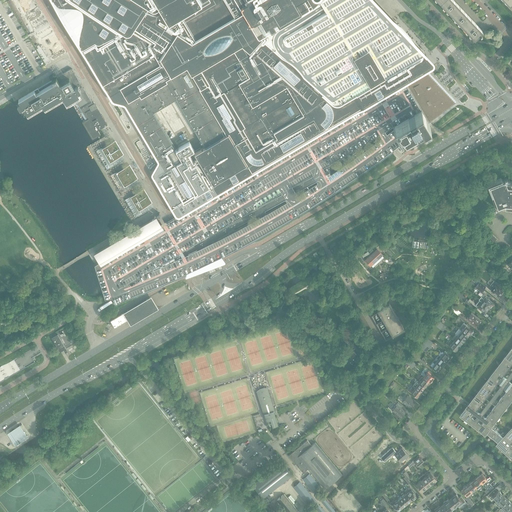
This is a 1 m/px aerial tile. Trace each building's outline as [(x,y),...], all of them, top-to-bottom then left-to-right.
[(30,0),(15,0),(28,21),(56,5),(52,0),(40,0),(33,5),(30,0)] [(52,0),(58,9),(59,10),(60,11),(61,11),(62,11),(65,10),(66,12),(65,12),(65,13),(65,14),(65,15),(66,16),(67,16),(68,16),(74,25),(73,26),(73,30),(73,31),(73,33),(73,34),(77,40),(91,31),(74,3),(72,0),(67,0),(64,2),(63,0),(62,0),(52,0)] [(81,0),(77,3),(81,9),(81,10),(93,3),(91,0),(81,0)] [(221,121),(225,127),(228,132),(231,131),(239,144),(250,162),(213,184),(205,188),(179,205),(177,205),(178,207),(178,208),(177,209),(177,210),(178,210),(178,211),(179,211),(179,212),(180,211),(181,211),(182,213),(218,191),(227,186),(248,173),(270,160),(286,151),(290,148),(307,139),(308,141),(316,154),(315,154),(317,157),(327,152),(326,151),(321,154),(320,152),(319,152),(311,139),(310,137),(316,133),(337,121),(353,112),(380,95),(414,75),(415,75),(422,71),(423,70),(424,70),(423,68),(420,64),(419,62),(414,65),(413,63),(407,67),(406,67),(400,71),(399,71),(393,75),(392,75),(384,77),(377,81),(378,81),(377,81),(378,82),(377,82),(377,81),(377,82),(370,85),(370,86),(366,88),(367,88),(357,94),(352,97),(348,99),(342,103),(341,103),(340,104),(338,104),(337,105),(336,104),(335,104),(333,104),(332,103),(331,103),(331,102),(330,101),(325,97),(318,91),(312,85),(306,80),(301,76),(303,75),(302,73),(300,74),(300,73),(299,73),(298,72),(298,71),(297,70),(295,68),(294,67),(292,65),(291,65),(290,63),(288,62),(287,61),(286,61),(285,60),(284,60),(283,59),(282,58),(281,58),(280,57),(274,52),(268,46),(259,38),(258,39),(258,38),(244,14),(243,12),(237,3),(243,0),(91,0),(93,3),(94,2),(97,5),(98,4),(102,11),(106,9),(108,13),(110,11),(112,15),(115,13),(117,16),(119,15),(121,19),(124,18),(126,22),(129,20),(131,23),(132,22),(134,26),(135,25),(142,30),(150,35),(158,40),(165,45),(169,47),(169,48),(170,48),(171,49),(171,50),(172,51),(172,52),(172,53),(172,54),(172,55),(172,56),(172,57),(171,58),(170,59),(170,60),(169,60),(169,61),(162,65),(161,65),(155,69),(150,72),(144,75),(138,79),(133,82),(127,85),(121,89),(123,92),(122,93),(122,94),(122,95),(123,96),(124,96),(125,96),(127,99),(141,91),(152,84),(163,78),(175,70),(187,63),(198,81),(201,87),(204,93),(208,98),(210,102),(215,110),(218,115),(221,121)] [(243,0),(237,3),(243,12),(244,14),(258,38),(259,38),(271,30),(272,31),(277,28),(277,27),(310,7),(313,5),(309,0),(243,0)] [(258,38),(258,39),(259,38),(268,46),(274,52),(307,32),(302,25),(309,21),(327,10),(326,8),(318,0),(313,5),(310,7),(277,27),(277,28),(272,31),(271,30),(259,38),(258,38)] [(327,10),(309,21),(313,27),(323,21),(328,29),(313,38),(329,64),(348,52),(356,47),(377,82),(377,81),(377,82),(378,82),(377,81),(378,81),(377,81),(384,77),(392,75),(393,75),(399,71),(400,71),(406,67),(407,67),(413,63),(414,65),(419,62),(421,61),(422,60),(423,59),(424,57),(424,56),(424,54),(424,53),(423,51),(394,21),(392,19),(374,0),(373,0),(318,0),(326,8),(327,10)] [(460,7),(453,0),(442,0),(440,2),(451,15),(460,7)] [(76,2),(74,3),(91,31),(95,38),(100,46),(85,54),(86,56),(87,56),(91,62),(94,67),(93,68),(94,70),(95,69),(97,72),(99,76),(98,76),(98,77),(102,84),(103,84),(114,77),(117,75),(126,70),(131,67),(137,63),(143,60),(154,53),(161,65),(162,65),(159,59),(155,53),(155,51),(154,51),(154,50),(151,51),(129,64),(122,52),(122,51),(121,49),(109,56),(106,52),(106,51),(102,45),(102,44),(98,38),(98,37),(93,30),(91,27),(89,23),(87,20),(85,16),(83,13),(81,10),(81,9),(77,3),(76,2)] [(93,3),(81,10),(83,13),(97,5),(94,2),(93,3)] [(97,5),(83,13),(85,16),(87,20),(102,11),(98,4),(97,5)] [(471,19),(460,7),(451,15),(463,27),(471,19)] [(102,11),(87,20),(89,23),(91,27),(112,15),(110,11),(108,13),(106,9),(102,11)] [(112,15),(91,27),(93,30),(98,37),(98,38),(126,22),(124,18),(121,19),(119,15),(117,16),(115,13),(112,15)] [(483,31),(471,19),(463,27),(474,39),(483,31)] [(126,22),(98,38),(102,44),(102,45),(134,26),(132,22),(131,23),(129,20),(126,22)] [(309,21),(302,25),(307,32),(311,39),(315,46),(319,53),(323,60),(302,73),(303,75),(325,62),(327,67),(331,74),(327,77),(329,80),(336,76),(333,71),(329,64),(313,38),(328,29),(323,21),(313,27),(309,21)] [(134,26),(102,45),(106,51),(106,52),(142,30),(135,25),(134,26)] [(142,30),(106,52),(109,56),(121,49),(122,51),(122,52),(150,35),(142,30)] [(91,31),(77,40),(78,43),(81,47),(95,38),(91,31)] [(307,32),(274,52),(280,57),(311,39),(307,32)] [(150,35),(122,52),(129,64),(151,51),(148,46),(158,40),(150,35)] [(95,38),(81,47),(85,54),(100,46),(95,38)] [(311,39),(280,57),(281,58),(282,58),(283,59),(284,60),(285,60),(286,61),(287,61),(288,62),(315,46),(311,39)] [(158,40),(148,46),(151,51),(154,50),(154,51),(165,45),(158,40)] [(165,45),(154,51),(155,51),(155,53),(159,59),(172,51),(171,50),(171,49),(170,48),(169,48),(169,47),(165,45)] [(288,62),(290,63),(291,65),(292,65),(294,67),(295,68),(319,53),(315,46),(288,62)] [(356,47),(348,52),(357,68),(359,67),(370,86),(370,85),(377,82),(356,47)] [(172,51),(159,59),(162,65),(169,61),(169,60),(170,60),(170,59),(171,58),(172,57),(172,56),(172,55),(172,54),(172,53),(172,52),(172,51)] [(335,91),(325,97),(330,101),(331,102),(331,103),(332,103),(333,104),(335,104),(336,104),(337,105),(338,104),(340,104),(341,103),(342,103),(348,99),(352,97),(357,94),(367,88),(366,88),(370,86),(359,67),(357,68),(348,52),(329,64),(333,71),(336,76),(329,80),(331,84),(335,91)] [(154,53),(143,60),(150,72),(155,69),(161,65),(154,53)] [(319,53),(295,68),(297,70),(298,71),(298,72),(299,73),(300,73),(300,74),(302,73),(323,60),(319,53)] [(143,60),(137,63),(144,75),(150,72),(143,60)] [(303,75),(301,76),(306,80),(327,67),(325,62),(303,75)] [(137,63),(131,67),(138,79),(144,75),(137,63)] [(175,70),(163,78),(174,95),(186,88),(198,81),(187,63),(175,70)] [(131,67),(126,70),(133,82),(138,79),(131,67)] [(327,67),(306,80),(312,85),(327,77),(331,74),(327,67)] [(93,103),(72,69),(72,68),(71,68),(70,68),(53,79),(55,82),(36,93),(34,90),(19,100),(20,102),(18,103),(17,103),(17,104),(18,105),(20,109),(21,109),(22,109),(23,108),(27,114),(43,104),(44,107),(63,96),(69,106),(75,103),(78,103),(82,111),(84,110),(86,112),(90,109),(92,111),(97,107),(94,102),(93,103)] [(316,133),(310,137),(311,139),(319,152),(320,152),(321,154),(326,151),(327,152),(394,112),(400,122),(421,109),(429,122),(455,101),(426,71),(425,69),(424,70),(423,70),(422,71),(415,75),(414,75),(380,95),(353,112),(337,121),(316,133)] [(117,75),(114,77),(121,89),(127,85),(133,82),(126,70),(117,75)] [(103,84),(102,84),(110,96),(121,89),(114,77),(103,84)] [(327,77),(312,85),(318,91),(331,84),(329,80),(327,77)] [(163,78),(152,84),(165,105),(166,104),(167,104),(173,100),(176,98),(174,95),(163,78)] [(186,88),(174,95),(176,98),(178,101),(201,87),(198,81),(186,88)] [(152,84),(141,91),(153,112),(161,107),(165,105),(152,84)] [(331,84),(318,91),(325,97),(335,91),(331,84)] [(201,87),(178,101),(181,106),(204,93),(201,87)] [(124,101),(123,102),(130,114),(143,107),(148,115),(153,112),(141,91),(127,99),(124,101)] [(204,93),(181,106),(186,114),(187,116),(210,102),(208,98),(204,93)] [(210,102),(187,116),(188,119),(189,120),(191,123),(215,110),(210,102)] [(83,121),(93,139),(101,134),(98,130),(107,124),(97,107),(92,111),(90,109),(86,112),(84,110),(82,111),(81,112),(85,120),(83,121)] [(143,107),(130,114),(137,125),(140,130),(140,131),(158,120),(153,112),(148,115),(143,107)] [(400,122),(396,124),(397,126),(404,137),(410,134),(416,131),(417,134),(424,129),(423,127),(429,122),(421,109),(400,122)] [(215,110),(191,123),(192,124),(193,126),(194,129),(218,115),(215,110)] [(162,225),(178,253),(174,256),(173,256),(175,260),(181,257),(188,272),(198,267),(209,262),(220,257),(237,248),(238,248),(253,240),(269,231),(285,222),(301,212),(311,206),(326,196),(337,190),(347,183),(357,176),(367,169),(377,162),(387,154),(392,151),(401,143),(411,136),(410,134),(404,137),(397,126),(396,124),(400,122),(394,112),(327,152),(317,157),(286,176),(259,191),(257,188),(194,226),(185,231),(177,217),(162,225)] [(218,115),(194,129),(195,130),(196,132),(198,135),(221,121),(218,115)] [(158,120),(140,131),(144,136),(161,126),(160,123),(158,120)] [(221,121),(198,135),(198,136),(199,137),(201,140),(225,127),(221,121)] [(161,126),(144,136),(147,142),(165,131),(164,130),(163,129),(161,125),(161,126)] [(225,127),(201,140),(202,142),(205,146),(228,132),(225,127)] [(165,131),(147,142),(157,159),(175,148),(170,140),(168,137),(167,134),(165,131)] [(203,147),(195,152),(198,159),(213,184),(250,162),(239,144),(231,131),(228,132),(205,146),(203,147)] [(182,213),(176,216),(177,216),(177,217),(185,231),(194,226),(257,188),(259,191),(286,176),(317,157),(315,154),(316,154),(308,141),(307,139),(290,148),(286,151),(270,160),(248,173),(227,186),(218,191),(182,213)] [(103,148),(97,151),(107,169),(113,165),(119,162),(120,161),(118,158),(121,156),(119,152),(122,151),(118,144),(115,146),(113,142),(109,144),(103,148)] [(161,166),(155,173),(156,175),(161,172),(166,176),(169,178),(170,182),(172,187),(175,196),(179,205),(205,188),(201,185),(198,182),(190,176),(187,170),(188,169),(187,168),(186,169),(185,166),(187,165),(185,162),(183,164),(179,157),(180,156),(181,156),(183,156),(183,157),(189,153),(194,150),(189,142),(176,150),(173,151),(175,155),(180,162),(184,170),(179,173),(180,174),(177,176),(177,174),(175,175),(164,171),(161,166)] [(175,148),(157,159),(161,166),(164,171),(175,175),(177,174),(177,176),(180,174),(179,173),(184,170),(180,162),(175,155),(173,151),(176,150),(175,148)] [(180,156),(179,157),(183,164),(185,162),(187,165),(185,166),(186,169),(187,168),(188,169),(187,170),(190,176),(198,182),(201,185),(205,188),(213,184),(198,159),(195,152),(192,154),(196,160),(193,162),(189,153),(183,157),(183,156),(181,156),(180,156)] [(117,172),(116,172),(125,187),(131,183),(135,180),(133,177),(136,175),(132,168),(129,170),(127,166),(123,168),(117,172)] [(125,186),(117,172),(111,175),(119,190),(125,186)] [(156,175),(153,177),(162,192),(172,209),(177,205),(179,205),(175,196),(172,187),(170,182),(169,178),(166,176),(161,172),(156,175)] [(490,182),(486,183),(487,184),(496,208),(504,205),(504,204),(505,203),(505,205),(511,204),(511,182),(506,182),(505,179),(502,180),(501,177),(490,182)] [(131,196),(126,199),(136,217),(147,210),(149,209),(148,209),(147,206),(150,204),(149,204),(147,201),(150,199),(146,192),(143,194),(141,190),(137,193),(131,196)] [(99,262),(94,265),(105,299),(112,297),(115,303),(148,289),(165,282),(176,277),(187,272),(188,272),(181,257),(175,260),(173,256),(178,253),(162,225),(157,228),(153,221),(152,220),(95,254),(95,255),(99,262)] [(382,255),(377,249),(365,260),(371,265),(383,255),(382,255)] [(477,284),(484,289),(486,287),(480,282),(481,280),(475,276),(472,279),(478,284),(477,284)] [(503,291),(502,291),(505,288),(495,280),(489,288),(499,295),(500,294),(501,294),(503,291)] [(479,300),(490,308),(492,305),(491,304),(493,302),(480,292),(478,294),(481,296),(479,299),(479,300)] [(152,297),(124,313),(128,320),(130,325),(158,308),(152,297)] [(487,311),(490,308),(479,300),(476,304),(474,303),(470,299),(468,300),(466,299),(463,301),(470,306),(472,304),(477,308),(478,306),(485,312),(486,310),(487,311)] [(392,337),(404,330),(389,303),(377,310),(377,311),(371,315),(386,339),(392,335),(392,337)] [(458,316),(460,314),(461,313),(453,306),(450,309),(453,311),(453,312),(458,316)] [(128,320),(124,313),(111,321),(115,328),(128,320)] [(476,326),(481,321),(471,313),(467,318),(476,326)] [(459,328),(468,336),(472,331),(468,327),(468,326),(464,323),(459,328)] [(455,333),(457,335),(464,341),(464,340),(465,341),(467,338),(466,338),(468,336),(459,328),(455,333)] [(66,348),(58,334),(52,338),(60,352),(66,348)] [(464,341),(457,335),(456,337),(454,335),(451,339),(460,346),(464,341)] [(456,351),(460,346),(451,339),(447,344),(450,346),(449,347),(452,349),(452,348),(456,351)] [(344,351),(338,356),(350,368),(360,358),(355,354),(356,353),(349,345),(343,351),(344,351)] [(511,349),(484,385),(465,409),(465,410),(461,415),(484,433),(485,434),(486,433),(499,443),(497,444),(511,457),(511,349)] [(438,354),(439,355),(447,362),(451,357),(446,353),(447,352),(445,350),(443,353),(442,352),(442,353),(440,352),(438,354)] [(447,362),(439,355),(435,360),(434,360),(443,367),(443,366),(444,366),(446,364),(445,364),(447,362)] [(443,367),(434,360),(430,365),(439,371),(443,367)] [(423,377),(430,382),(434,378),(429,374),(430,373),(428,371),(426,374),(425,373),(424,373),(425,374),(423,377)] [(430,382),(423,377),(422,376),(418,381),(426,387),(430,382)] [(426,387),(418,381),(417,380),(413,385),(422,392),(426,387)] [(417,397),(422,392),(413,385),(409,390),(412,393),(411,393),(414,395),(417,397)] [(269,428),(278,425),(267,389),(266,389),(265,389),(264,388),(263,389),(261,389),(260,390),(259,390),(259,391),(258,391),(258,392),(269,428)] [(388,394),(386,396),(395,403),(397,401),(388,394)] [(405,406),(408,409),(414,402),(407,396),(402,401),(406,404),(405,406)] [(398,417),(400,418),(405,412),(396,404),(392,410),(395,413),(393,415),(397,418),(398,417)] [(28,437),(19,424),(7,432),(15,445),(28,437)] [(325,489),(342,475),(315,442),(311,445),(307,440),(289,455),(303,473),(308,469),(325,489)] [(392,447),(381,457),(385,461),(391,455),(393,453),(395,451),(392,447)] [(394,454),(393,453),(391,455),(394,458),(396,456),(401,462),(409,455),(402,448),(394,454)] [(416,464),(422,459),(420,457),(414,461),(413,460),(408,465),(410,467),(415,463),(416,464)] [(286,467),(282,461),(252,485),(263,498),(292,475),(288,469),(289,468),(288,466),(286,467)] [(437,480),(433,475),(435,473),(431,468),(423,474),(425,476),(432,484),(437,480)] [(408,479),(410,477),(404,469),(402,472),(403,473),(405,476),(408,479)] [(476,477),(482,483),(483,485),(486,483),(485,481),(487,479),(482,473),(476,477)] [(323,491),(321,493),(316,488),(319,486),(309,474),(302,479),(305,482),(308,480),(315,489),(313,491),(319,498),(325,493),(323,491)] [(432,484),(425,476),(423,474),(419,478),(420,479),(421,480),(427,488),(432,484)] [(407,479),(408,479),(405,476),(402,478),(407,483),(405,485),(407,488),(408,490),(406,492),(408,496),(409,495),(412,499),(416,496),(414,493),(415,493),(410,486),(409,487),(408,484),(410,482),(407,479)] [(476,487),(482,483),(476,477),(471,481),(476,487)] [(427,488),(421,480),(420,479),(418,481),(419,482),(416,484),(422,492),(427,488)] [(309,506),(312,503),(318,510),(319,511),(325,511),(299,481),(293,487),(309,506)] [(471,491),(476,487),(471,481),(466,485),(471,491)] [(466,495),(471,491),(466,485),(461,489),(466,495)] [(496,501),(502,494),(498,490),(493,496),(492,495),(489,498),(492,501),(494,498),(496,501)] [(407,503),(412,499),(409,495),(408,496),(406,492),(401,496),(407,503)] [(299,511),(284,494),(277,500),(286,511),(299,511)] [(461,496),(458,498),(458,497),(456,494),(456,495),(455,494),(451,497),(457,506),(459,508),(465,503),(469,508),(472,506),(467,501),(466,502),(461,496)] [(501,505),(507,499),(502,494),(496,501),(501,505)] [(402,507),(407,503),(401,496),(397,499),(399,503),(402,507)] [(465,498),(467,501),(472,506),(474,504),(467,496),(465,498)] [(321,500),(330,511),(334,511),(336,511),(324,497),(321,500)] [(455,507),(457,506),(451,497),(449,499),(448,498),(446,500),(452,509),(455,507)] [(398,511),(402,507),(399,503),(397,499),(394,502),(393,500),(390,502),(395,509),(396,508),(398,511)] [(506,510),(511,503),(507,499),(501,505),(503,507),(501,509),(504,511),(505,510),(506,510)] [(450,511),(452,509),(446,500),(443,502),(444,503),(442,505),(447,511),(449,511),(450,511)]
